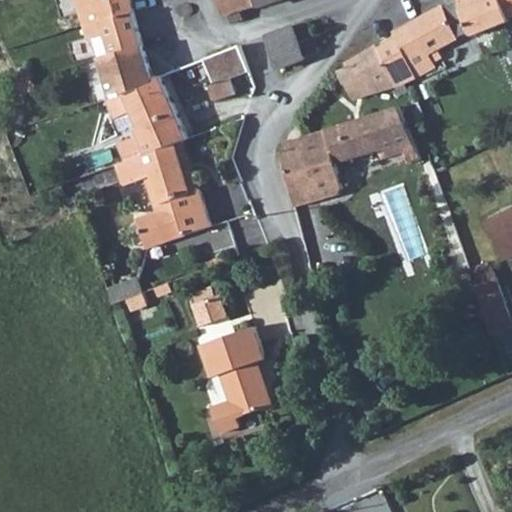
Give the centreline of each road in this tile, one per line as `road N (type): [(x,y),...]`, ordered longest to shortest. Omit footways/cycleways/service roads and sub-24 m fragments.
road 1 (residential): [(376,0),(265,145),(264,182),(358,474)]
road 2 (unclassified): [(511,406),(358,474)]
